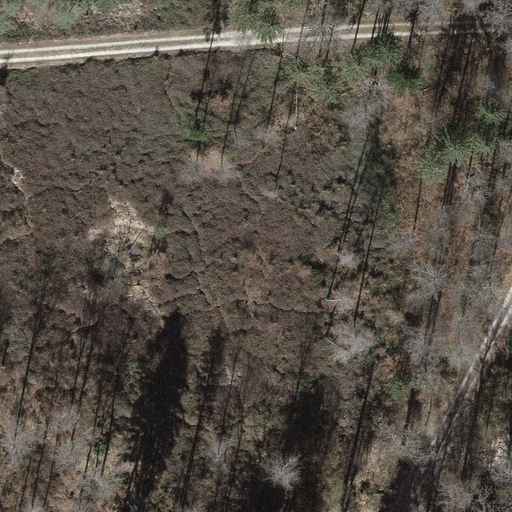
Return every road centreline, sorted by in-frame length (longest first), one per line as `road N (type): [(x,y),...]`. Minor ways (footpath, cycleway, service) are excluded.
road 1 (track): [(0,56),(511,25)]
road 2 (track): [(511,324),(416,511)]
